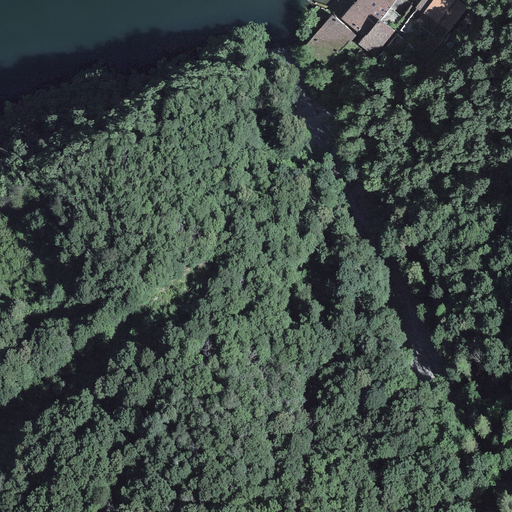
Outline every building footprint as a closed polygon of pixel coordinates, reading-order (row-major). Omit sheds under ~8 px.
[(384,0),(357,0),(354,3),(375,22),(378,20),(380,20),(393,5),(384,0)] [(420,0),(415,8),(449,32),(467,7),(456,0),(420,0)] [(354,3),(339,20),(357,36),(359,38),(375,22),(354,3)] [(339,20),(333,14),(304,47),(327,67),(357,36),(339,20)] [(396,33),(379,21),(366,36),(365,35),(357,45),(375,59),(396,33)]
